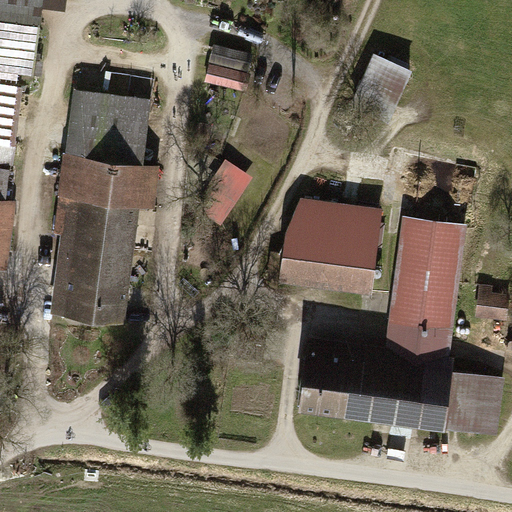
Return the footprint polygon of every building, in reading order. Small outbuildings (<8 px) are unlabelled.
[(70,0),(0,0),(0,144),(19,147),(26,89),(37,90),(47,10),(69,13),(70,0)] [(260,51),(213,42),(204,85),(250,96),(260,51)] [(418,72),(376,54),(352,110),(394,128),(418,72)] [(158,97),(78,87),(51,315),(132,324),(145,209),(160,211),(166,166),(150,164),(158,97)] [(0,272),(11,274),(22,201),(0,197),(0,272)] [(301,198),(286,282),(374,297),(388,213),(301,198)] [(313,337),(302,414),(499,442),(508,376),(459,369),(460,359),(452,358),(471,225),(406,216),(388,348),(313,337)] [(510,320),(511,307),(511,290),(483,286),(478,315),(510,320)]
